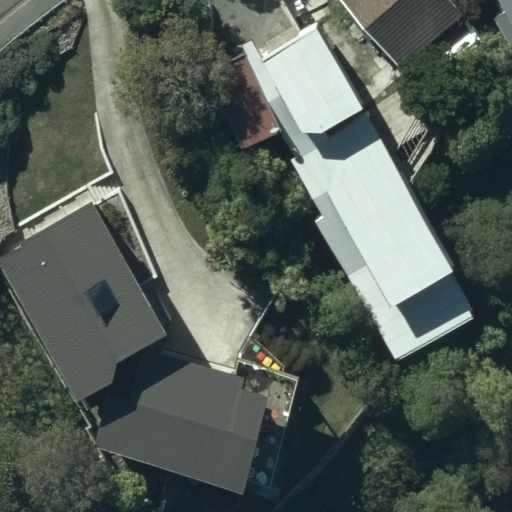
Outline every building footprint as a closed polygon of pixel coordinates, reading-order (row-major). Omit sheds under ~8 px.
[(453,12),(442,0),(332,0),(393,66),(453,12)] [(511,0),(498,0),(508,17),(493,26),(511,57),(511,0)] [(317,28),(245,63),(280,134),(399,369),(476,325),(317,28)] [(245,63),(198,86),(233,158),(280,134),(245,63)] [(72,197),(0,238),(0,294),(53,398),(97,375),(90,363),(143,336),(72,197)] [(196,363),(135,348),(133,356),(124,354),(117,386),(106,384),(100,408),(90,405),(80,446),(170,468),(173,459),(186,462),(188,454),(201,457),(220,378),(194,372),(196,363)]
